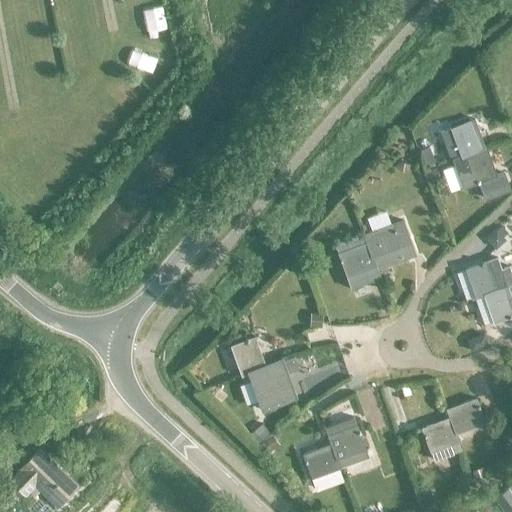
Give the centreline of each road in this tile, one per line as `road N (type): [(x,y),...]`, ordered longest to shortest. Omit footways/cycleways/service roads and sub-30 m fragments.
road 1 (tertiary): [(121,344),(136,316),(406,0)]
road 2 (tertiary): [(250,511),(137,405),(124,387),(121,344)]
road 3 (tertiary): [(121,344),(57,325),(0,282)]
